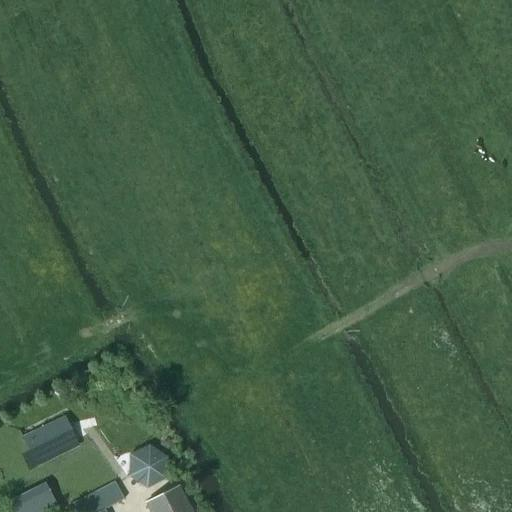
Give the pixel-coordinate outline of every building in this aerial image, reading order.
[(34,462),(77,442),(65,417),(22,437),(34,462)] [(146,489),(166,479),(167,456),(148,444),(128,455),(127,477),(146,489)] [(13,511),(49,511),(58,507),(45,483),(8,503),(13,511)] [(115,483),(72,504),(76,511),(99,511),(124,499),(115,483)] [(191,511),(179,486),(145,503),(149,511),(191,511)]
